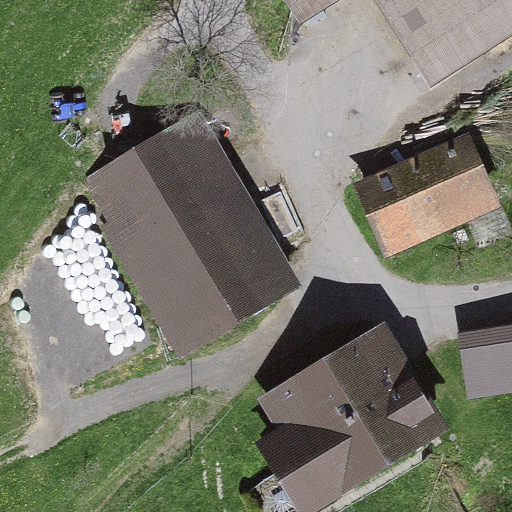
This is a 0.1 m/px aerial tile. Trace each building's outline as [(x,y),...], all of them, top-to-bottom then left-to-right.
[(511,51),(511,0),(388,0),(444,91),(511,51)] [(311,292),(228,125),(102,183),(183,354),(311,292)] [(507,208),(472,134),(360,187),(393,261),(507,208)] [(511,305),(459,316),(471,379),(511,371),(511,305)] [(450,435),(383,325),(264,392),(329,506),(450,435)]
